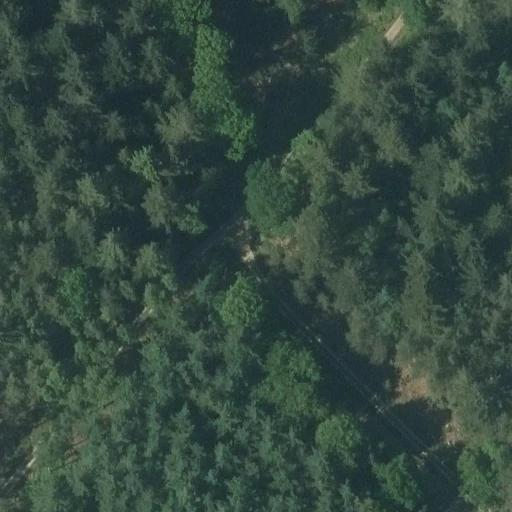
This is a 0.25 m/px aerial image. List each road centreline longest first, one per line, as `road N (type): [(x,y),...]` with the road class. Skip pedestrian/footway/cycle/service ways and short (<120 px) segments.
road 1 (track): [(478,511),(256,273),(235,228),(413,0)]
road 2 (track): [(0,498),(192,256),(235,228)]
